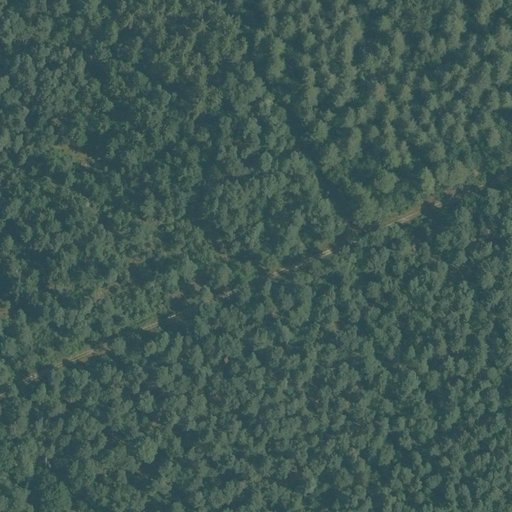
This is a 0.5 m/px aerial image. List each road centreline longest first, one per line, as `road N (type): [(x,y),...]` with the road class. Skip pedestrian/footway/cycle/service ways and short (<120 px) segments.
road 1 (track): [(0,396),(511,172)]
road 2 (track): [(216,0),(357,241)]
